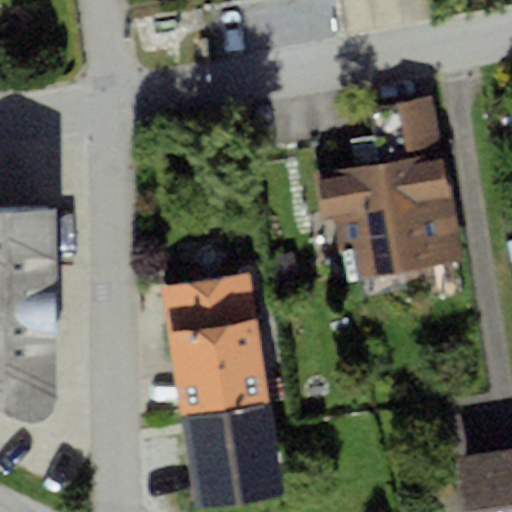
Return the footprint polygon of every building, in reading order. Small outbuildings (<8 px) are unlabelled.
[(404,170),(322,183),(332,245),(354,241),(360,281),(464,265),(441,116),(396,123),(404,170)] [(56,210),(0,210),(0,414),(14,421),(32,422),(45,420),(54,409),(58,397),(56,210)] [(180,417),(269,402),(248,273),(159,287),(180,417)] [(269,402),(180,417),(195,510),(284,495),(269,402)] [(511,511),(511,452),(458,460),(465,511),(511,511)]
